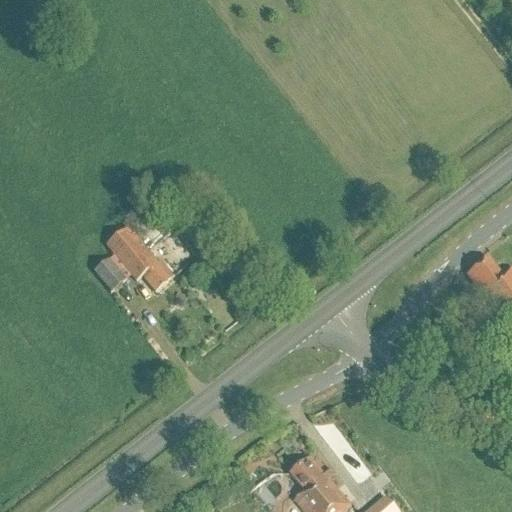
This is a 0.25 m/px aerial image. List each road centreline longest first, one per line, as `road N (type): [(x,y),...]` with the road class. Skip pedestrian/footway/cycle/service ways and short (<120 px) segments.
road 1 (primary): [(67,511),(329,307)]
road 2 (unclassified): [(127,511),(229,433),(365,356)]
road 3 (primary): [(329,307),(511,165)]
road 4 (unclassified): [(365,356),(461,253),(511,212)]
road 5 (tertiary): [(511,435),(405,394),(365,356)]
